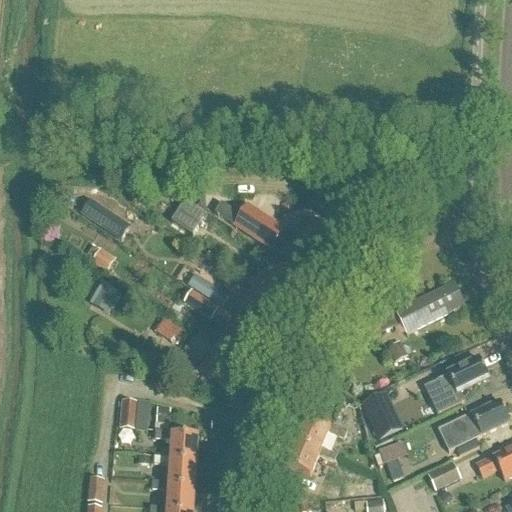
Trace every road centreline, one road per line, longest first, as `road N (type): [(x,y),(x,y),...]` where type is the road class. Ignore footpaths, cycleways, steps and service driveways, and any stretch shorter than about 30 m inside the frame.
road 1 (track): [(32,173),(382,195),(466,224)]
road 2 (residential): [(238,511),(246,442),(371,265),(416,237),(466,224)]
road 3 (secondary): [(511,211),(511,67)]
